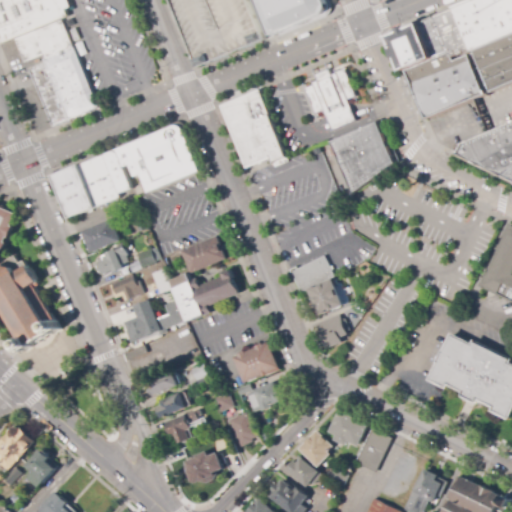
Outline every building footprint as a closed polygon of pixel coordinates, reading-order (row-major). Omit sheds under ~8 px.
[(0,41),(0,0),(64,0),(72,17),(64,20),(17,39),(2,46),(0,41)] [(173,0),(248,0),(267,44),(203,71),(173,0)] [(326,0),(328,4),(327,9),(324,14),(271,35),(256,0),(326,0)] [(511,0),(511,39),(476,54),(473,46),(457,10),(481,0),(511,0)] [(473,46),(448,56),(433,19),(457,10),(473,46)] [(390,38),(433,19),(448,56),(407,74),(390,38)] [(17,39),(64,20),(74,47),(29,65),(17,39)] [(511,82),(511,39),(476,54),(491,91),(511,82)] [(425,117),(491,91),(476,54),(473,46),(448,56),(407,74),(425,117)] [(29,65),(74,47),(100,110),(55,128),(29,65)] [(304,86),(315,112),(323,109),(332,130),(356,120),(349,104),(357,100),(344,67),(331,72),(327,63),(313,69),(317,80),(304,86)] [(221,105),(248,173),(288,157),(261,89),(221,105)] [(330,142),(377,122),(393,161),(351,193),(330,142)] [(460,154),(465,143),(511,123),(511,169),(504,176),(460,154)] [(117,150),(175,126),(178,125),(181,127),(183,130),(199,172),(148,192),(141,174),(134,176),(129,164),(124,167),(117,150)] [(103,155),(117,150),(124,167),(132,188),(119,193),(103,155)] [(78,165),(103,155),(119,193),(121,197),(96,207),(78,165)] [(51,176),(69,219),(96,207),(78,165),(51,176)] [(0,205),(18,213),(13,225),(15,226),(2,256),(0,255),(0,205)] [(82,231),(112,219),(121,241),(91,253),(82,231)] [(142,236),(139,228),(148,225),(151,232),(142,236)] [(511,227),(482,285),(511,300),(511,227)] [(191,272),(184,252),(220,239),(227,259),(191,272)] [(106,261),(99,264),(104,276),(132,264),(125,247),(104,255),(106,261)] [(301,261),(299,259),(292,263),(303,285),(337,269),(327,248),(301,261)] [(145,269),(139,255),(152,249),(155,255),(159,254),(161,258),(157,260),(158,263),(145,269)] [(97,255),(101,264),(109,260),(105,251),(97,255)] [(25,354),(18,343),(25,338),(6,305),(0,308),(0,266),(16,257),(21,264),(26,261),(40,284),(35,286),(62,332),(25,354)] [(361,278),(357,267),(363,264),(365,263),(367,263),(368,263),(375,268),(361,278)] [(119,275),(123,285),(131,283),(134,291),(148,285),(140,267),(119,275)] [(162,294),(155,275),(165,271),(172,290),(162,294)] [(312,281),(323,306),(347,296),(336,271),(312,281)] [(173,281),(190,323),(246,300),(236,274),(198,290),(191,274),(173,281)] [(125,300),(143,295),(138,276),(111,283),(115,298),(124,296),(125,300)] [(137,337),(179,320),(173,306),(166,309),(157,289),(136,298),(140,308),(127,314),(137,337)] [(343,316),(319,327),(330,351),(354,340),(343,316)] [(181,337),(178,333),(188,327),(190,331),(181,337)] [(437,374),(455,384),(457,379),(471,386),(469,390),(485,398),(487,394),(501,401),(499,405),(511,411),(511,347),(483,334),(481,337),(461,327),(437,374)] [(269,341),(280,368),(245,383),(233,357),(269,341)] [(128,362),(125,355),(146,346),(149,353),(128,362)] [(157,377),(161,389),(188,378),(184,367),(157,377)] [(198,381),(194,373),(205,367),(209,375),(198,381)] [(200,388),(198,383),(211,377),(213,382),(200,388)] [(160,395),(166,407),(195,393),(190,381),(160,395)] [(265,412),(263,407),(256,410),(249,394),(277,382),(285,402),(275,406),(276,407),(265,412)] [(241,396),(238,389),(252,384),(254,391),(241,396)] [(157,404),(162,418),(191,406),(186,392),(157,404)] [(222,413),(216,399),(230,393),(236,407),(222,413)] [(166,414),(179,445),(213,430),(199,399),(166,414)] [(360,447),(350,442),(348,446),(336,441),(338,436),(331,433),(341,411),(370,425),(360,447)] [(243,448),(231,421),(248,413),(259,437),(254,439),(255,442),(243,448)] [(219,426),(217,420),(223,418),(225,424),(219,426)] [(7,474),(1,468),(4,466),(0,462),(0,446),(9,436),(10,437),(11,436),(11,433),(12,430),(13,429),(16,428),(18,428),(20,428),(22,427),(38,442),(11,471),(10,470),(7,474)] [(358,461),(374,428),(395,438),(379,471),(358,461)] [(320,468),(301,450),(319,431),(337,449),(320,468)] [(206,449),(203,442),(214,437),(217,444),(206,449)] [(41,489),(31,480),(36,474),(28,467),(43,450),(53,459),(50,462),(58,469),(41,489)] [(188,462),(198,458),(197,456),(209,451),(212,456),(220,453),(226,468),(216,473),(218,478),(195,488),(189,474),(190,474),(189,471),(192,470),(188,462)] [(309,488),(295,477),(296,476),(289,470),(300,456),(324,475),(316,484),(314,482),(309,488)] [(12,487),(5,480),(17,468),(24,475),(12,487)] [(344,490),(330,483),(336,470),(350,476),(344,490)] [(409,511),(405,509),(416,491),(428,470),(450,483),(442,497),(439,496),(435,503),(432,501),(425,511),(409,511)] [(447,511),(465,477),(511,500),(511,502),(507,511),(447,511)] [(307,511),(290,511),(272,497),(275,492),(274,491),(279,484),(281,485),(284,480),(296,489),(298,487),(311,497),(305,505),(310,509),(307,511)] [(43,511),(41,510),(56,493),(77,511),(43,511)] [(248,511),(262,498),(275,511),(248,511)] [(369,511),(375,500),(400,511),(369,511)] [(0,511),(0,501),(6,508),(10,511),(0,511)]
